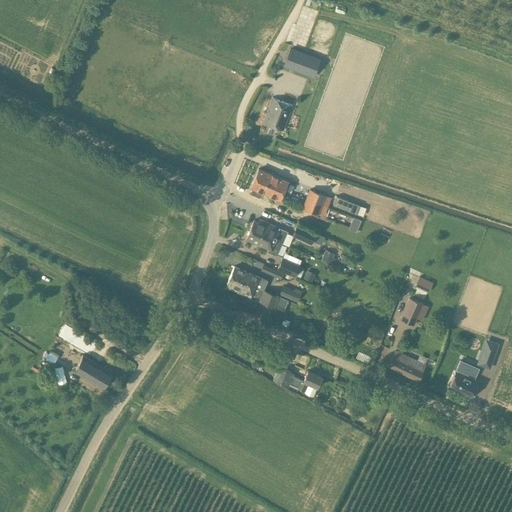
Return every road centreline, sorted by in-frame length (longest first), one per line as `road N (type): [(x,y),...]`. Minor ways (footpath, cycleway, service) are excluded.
road 1 (unclassified): [(511,444),(187,296)]
road 2 (unclassified): [(187,296),(210,243),(213,207),(188,184),(0,93)]
road 3 (unclassified): [(61,511),(104,425),(187,296)]
road 4 (track): [(213,207),(242,146),(240,110),(300,0)]
